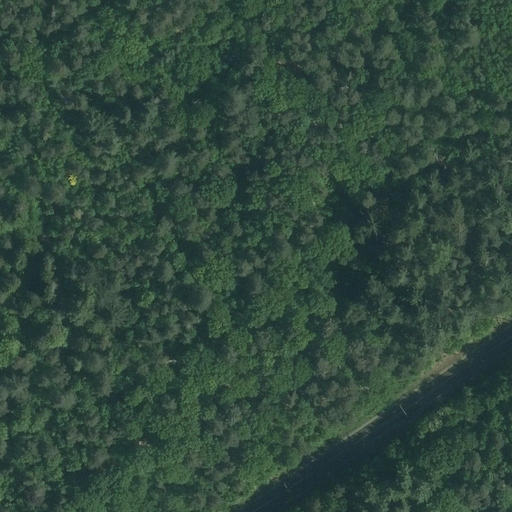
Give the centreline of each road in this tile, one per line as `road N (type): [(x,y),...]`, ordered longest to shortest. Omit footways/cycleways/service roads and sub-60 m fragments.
road 1 (track): [(0,369),(70,344),(98,386),(115,390),(193,356),(231,307),(310,256),(390,184),(511,96)]
road 2 (track): [(70,344),(29,126),(0,47)]
road 3 (track): [(400,0),(399,18),(422,55),(422,99),(414,139),(390,184)]
